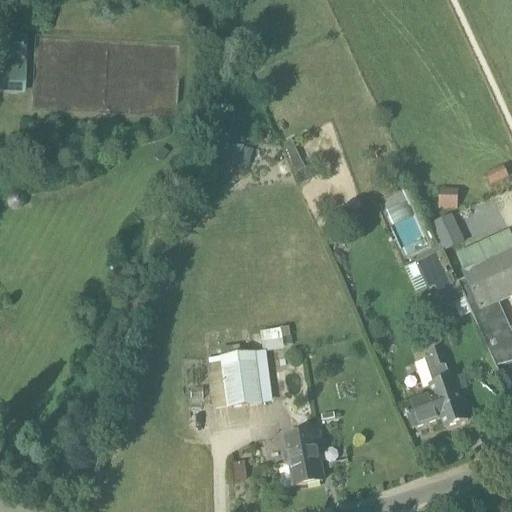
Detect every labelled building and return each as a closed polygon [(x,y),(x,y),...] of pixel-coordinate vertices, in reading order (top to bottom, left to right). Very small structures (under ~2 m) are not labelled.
[(27,36),(0,34),(0,63),(26,65),(27,36)] [(289,161),(297,157),(290,142),(282,146),(289,161)] [(503,169),(484,177),(489,189),(508,180),(503,169)] [(457,210),(458,190),(440,190),(439,209),(457,210)] [(465,243),(453,216),(431,225),(443,251),(465,243)] [(457,283),(495,367),(511,363),(511,331),(500,304),(511,298),(511,237),(509,232),(456,256),(463,273),(462,273),(465,279),(457,283)] [(465,301),(457,283),(443,253),(415,267),(427,292),(433,289),(444,311),(465,301)] [(463,379),(454,382),(454,381),(451,382),(446,366),(447,366),(442,350),(429,354),(435,370),(431,377),(434,387),(430,389),(433,397),(404,407),(412,431),(440,421),(443,430),(467,422),(458,394),(467,391),(463,379)] [(257,364),(255,354),(221,359),(221,360),(205,362),(211,411),(262,405),(257,364)] [(285,440),(291,469),(320,463),(324,462),(318,433),(285,440)] [(320,463),(291,469),(295,488),(323,482),(320,463)] [(230,466),(231,486),(246,484),(244,465),(230,466)]
